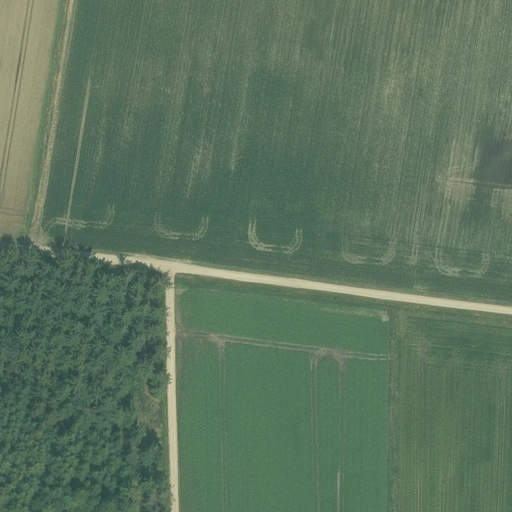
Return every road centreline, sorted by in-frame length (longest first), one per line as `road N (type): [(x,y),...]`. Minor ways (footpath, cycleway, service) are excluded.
road 1 (track): [(0,238),(511,305)]
road 2 (track): [(173,511),(168,259)]
